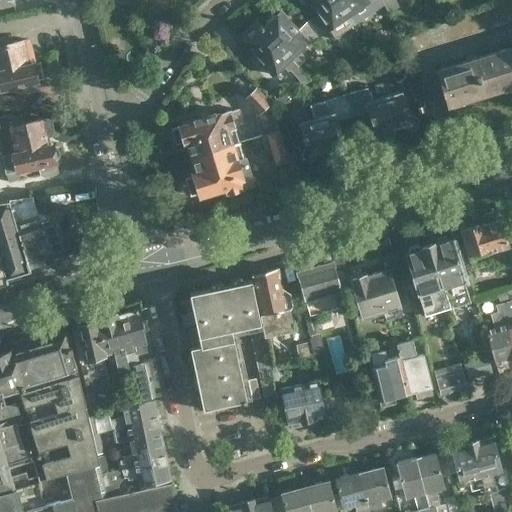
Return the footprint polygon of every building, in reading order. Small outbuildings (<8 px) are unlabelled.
[(335,39),(354,25),(336,0),(308,0),(318,14),(307,21),(319,37),(328,29),(329,30),(335,39)] [(336,0),(354,25),(383,5),(380,0),(336,0)] [(381,0),(388,12),(399,7),(395,0),(381,0)] [(491,26),(493,20),(496,0),(491,0),(476,7),(481,24),(491,26)] [(496,0),(493,20),(504,22),(505,17),(508,0),(496,0)] [(477,32),(481,24),(476,7),(400,40),(404,53),(412,51),(411,47),(437,39),(439,43),(445,41),(444,37),(469,29),(470,34),(477,32)] [(297,31),(280,11),(262,27),(289,58),(290,58),(298,67),(305,62),(305,56),(303,55),(311,47),(308,43),(317,35),(306,23),(297,31)] [(289,58),(262,27),(255,19),(237,35),(254,54),(250,59),(260,70),(264,66),(271,73),(282,65),(288,71),(290,70),(303,85),(310,81),(298,67),(290,58),(289,58)] [(4,44),(2,36),(0,36),(0,88),(35,81),(35,78),(36,78),(40,73),(39,67),(32,62),(27,63),(26,58),(29,57),(31,51),(29,43),(24,40),(4,44)] [(447,105),(468,99),(511,85),(511,46),(436,69),(447,105)] [(256,111),(268,100),(255,87),(244,98),(256,111)] [(345,94),(352,116),(369,111),(375,133),(382,132),(383,134),(387,136),(390,135),(393,130),(393,128),(404,125),(405,128),(409,130),(415,128),(417,122),(416,118),(410,115),(407,116),(400,91),(370,100),(366,87),(345,94)] [(334,153),(335,146),(342,144),(335,121),(352,116),(345,94),(308,105),(312,118),(298,122),(306,148),(302,149),(300,153),(302,158),(308,162),(312,160),(315,155),(315,153),(325,150),(326,152),(329,154),(334,153)] [(192,156),(239,142),(234,125),(241,123),(237,108),(214,115),(214,113),(208,115),(207,113),(199,115),(199,118),(194,119),(194,121),(193,121),(189,119),(184,121),(183,124),(180,125),(181,126),(170,129),(175,142),(184,139),(185,142),(188,141),(192,156)] [(23,123),(21,115),(5,119),(4,116),(0,116),(0,151),(4,172),(15,170),(15,171),(37,166),(39,172),(43,176),(53,174),(54,169),(53,162),(56,161),(55,158),(57,158),(59,155),(57,146),(55,145),(52,145),(51,142),(48,143),(46,136),(50,135),(53,130),(51,121),(45,118),(23,123)] [(275,165),(288,161),(279,130),(262,135),(266,148),(270,147),(275,165)] [(239,142),(192,156),(197,171),(194,172),(195,175),(186,178),(190,195),(201,192),(201,194),(226,188),(227,191),(240,187),(240,190),(253,186),(250,175),(251,175),(246,157),(236,160),(232,145),(239,143),(239,142)] [(47,193),(32,195),(35,206),(49,202),(47,193)] [(35,206),(32,195),(32,194),(9,199),(8,197),(0,198),(0,263),(4,275),(29,268),(16,223),(38,217),(35,206)] [(40,221),(51,262),(52,261),(52,259),(69,253),(70,253),(71,252),(72,251),(74,250),(75,248),(75,247),(75,246),(76,244),(76,243),(76,242),(74,237),(78,236),(69,206),(51,211),(53,216),(40,221)] [(498,218),(496,212),(494,211),(485,214),(483,218),(485,223),(461,230),(472,265),(492,259),(495,265),(511,260),(511,248),(511,244),(508,245),(500,218),(498,218)] [(51,262),(40,221),(39,221),(38,217),(16,223),(29,268),(51,262)] [(428,244),(448,308),(459,305),(455,290),(468,286),(466,278),(463,279),(451,239),(447,240),(447,238),(445,237),(437,239),(436,241),(437,243),(434,244),(433,242),(428,244)] [(406,252),(425,315),(448,308),(428,244),(422,245),(422,247),(419,248),(419,247),(416,245),(410,247),(408,250),(409,251),(406,252)] [(307,309),(332,302),(330,293),(341,290),(332,255),(296,265),(307,309)] [(265,336),(294,330),(289,308),(292,303),(290,293),(287,290),(284,291),(278,266),(252,273),(254,281),(261,315),(265,336)] [(401,281),(397,268),(389,270),(389,268),(366,275),(365,271),(360,268),(354,270),(351,276),(352,280),(350,280),(361,317),(383,310),(385,317),(401,313),(399,306),(400,306),(399,303),(412,299),(406,279),(401,281)] [(252,282),(251,280),(190,293),(197,327),(189,329),(192,347),(190,348),(203,410),(247,400),(232,329),(261,323),(259,316),(261,315),(254,281),(252,282)] [(511,299),(500,303),(511,343),(511,299)] [(511,360),(511,343),(500,303),(496,304),(498,311),(490,313),(495,327),(486,330),(496,363),(510,359),(511,360)] [(147,353),(145,342),(137,309),(117,315),(129,366),(130,366),(139,363),(137,355),(147,353)] [(314,353),(325,351),(316,312),(305,314),(309,331),(314,353)] [(129,366),(117,315),(97,320),(106,355),(114,353),(120,375),(130,373),(129,367),(130,367),(130,366),(129,366)] [(108,374),(103,356),(106,355),(97,320),(78,326),(79,330),(73,331),(81,362),(82,361),(84,366),(86,365),(89,373),(83,374),(86,387),(93,386),(92,378),(100,376),(108,374)] [(250,333),(263,397),(276,394),(262,331),(250,333)] [(283,362),(285,370),(285,372),(307,367),(305,357),(314,355),(314,354),(314,353),(309,331),(293,334),(296,345),(290,346),(268,350),(271,364),(283,362)] [(66,475),(67,474),(99,466),(95,451),(97,451),(88,413),(84,395),(81,381),(66,332),(13,348),(24,384),(23,384),(26,394),(23,395),(45,467),(44,467),(47,479),(65,474),(66,475)] [(399,354),(409,391),(414,389),(417,397),(431,393),(430,385),(431,384),(423,354),(410,357),(409,353),(415,352),(411,339),(396,343),(399,354)] [(0,387),(1,387),(2,391),(3,390),(5,396),(21,390),(20,386),(23,384),(24,384),(13,348),(0,352),(0,387)] [(409,391),(399,354),(387,357),(384,349),(370,353),(373,365),(370,366),(381,406),(395,402),(393,394),(407,390),(408,391),(409,391)] [(487,357),(464,363),(467,377),(491,371),(487,357)] [(146,362),(139,363),(130,366),(130,367),(137,399),(154,396),(146,362)] [(468,390),(462,371),(437,378),(441,393),(458,389),(460,393),(468,390)] [(251,399),(260,397),(256,378),(248,380),(251,399)] [(319,382),(282,390),(289,423),(301,420),(302,422),(313,420),(313,418),(326,415),(319,382)] [(84,395),(88,413),(94,412),(98,411),(93,393),(84,395)] [(114,430),(158,419),(155,401),(123,408),(125,417),(111,420),(114,430)] [(16,402),(5,406),(0,407),(0,418),(19,412),(16,402)] [(93,435),(100,434),(94,412),(88,413),(93,435)] [(131,446),(162,438),(158,419),(114,430),(116,439),(117,439),(118,442),(130,439),(131,446)] [(0,449),(21,442),(15,423),(0,427),(0,449)] [(501,442),(508,468),(509,468),(507,462),(511,460),(511,430),(509,431),(511,440),(501,442)] [(100,434),(93,435),(98,454),(104,452),(100,434)] [(508,468),(501,442),(494,444),(492,437),(477,441),(476,439),(471,441),(483,490),(484,493),(489,492),(496,490),(492,472),(508,468)] [(122,468),(166,458),(162,438),(131,446),(133,453),(124,455),(125,459),(120,460),(122,468)] [(480,491),(483,490),(471,441),(465,442),(466,444),(451,448),(452,451),(444,453),(449,475),(450,475),(449,474),(457,472),(459,481),(467,479),(470,490),(479,488),(480,491)] [(22,442),(21,442),(0,449),(0,470),(28,462),(22,442)] [(449,475),(444,453),(434,456),(434,453),(421,456),(420,454),(415,455),(424,492),(428,508),(435,506),(439,505),(437,499),(435,488),(442,487),(439,477),(449,475)] [(428,508),(424,492),(415,455),(409,456),(410,459),(397,462),(400,478),(392,480),(399,511),(410,511),(419,510),(428,508)] [(105,488),(118,485),(124,477),(129,476),(129,479),(138,477),(140,485),(171,477),(166,458),(122,468),(122,469),(102,474),(105,488)] [(177,511),(172,482),(107,496),(105,488),(102,474),(100,465),(99,466),(67,474),(72,498),(50,504),(38,507),(19,511),(177,511)] [(358,472),(368,510),(382,506),(380,501),(390,498),(381,466),(358,472)] [(0,470),(0,493),(30,485),(26,474),(11,478),(8,468),(0,470)] [(368,511),(368,510),(358,472),(335,478),(343,511),(353,508),(354,511),(368,511)] [(310,511),(334,511),(327,481),(304,487),(310,511)] [(36,483),(30,485),(0,493),(0,511),(19,511),(38,507),(50,504),(49,500),(44,501),(40,484),(38,485),(36,483)] [(310,511),(304,487),(282,493),(282,495),(276,496),(279,511),(310,511)] [(493,511),(501,511),(510,510),(505,488),(496,490),(489,492),(490,494),(491,501),(493,511)] [(480,503),(491,501),(490,494),(478,497),(479,499),(469,501),(470,507),(480,504),(480,503)] [(268,499),(267,496),(254,500),(253,498),(247,499),(250,511),(279,511),(276,496),(268,499)] [(250,511),(247,499),(241,501),(241,503),(227,506),(228,511),(250,511)] [(436,511),(458,511),(462,511),(460,500),(447,503),(439,505),(435,506),(436,511)]
